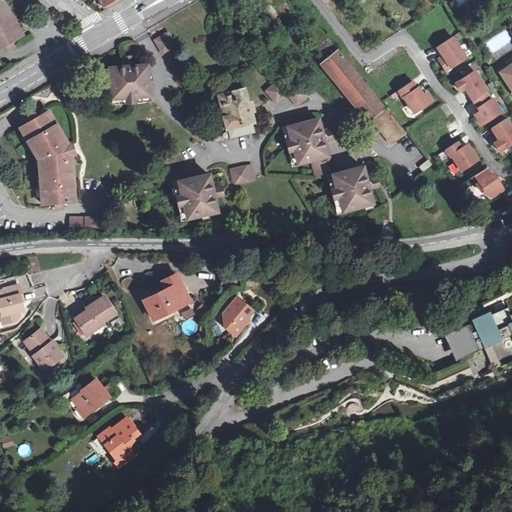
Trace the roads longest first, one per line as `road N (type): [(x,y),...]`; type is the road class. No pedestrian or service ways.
road 1 (tertiary): [(493,238),(495,250),(483,263),(367,282),(305,305),(165,468),(112,511)]
road 2 (tertiary): [(0,251),(65,243),(406,246),(493,238)]
road 3 (residential): [(399,167),(314,104),(282,116),(253,152),(221,157),(162,105),(155,51),(135,15)]
road 4 (unknown): [(339,117),(303,48),(256,0)]
